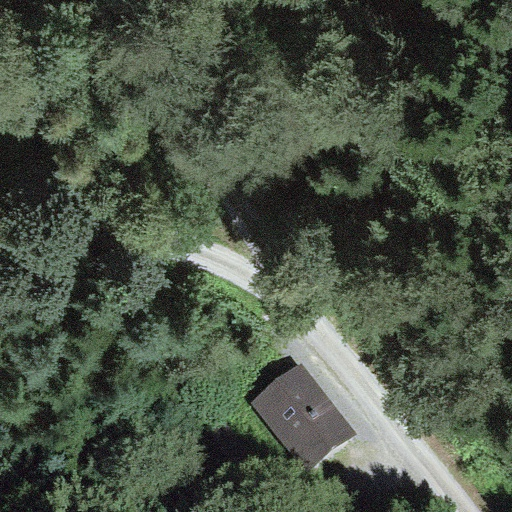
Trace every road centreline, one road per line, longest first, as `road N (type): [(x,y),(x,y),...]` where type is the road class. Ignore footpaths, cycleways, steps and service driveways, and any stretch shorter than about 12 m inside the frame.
road 1 (track): [(109,0),(217,164),(287,290)]
road 2 (track): [(0,232),(126,229),(188,242),(287,290)]
road 3 (track): [(287,290),(466,511)]
